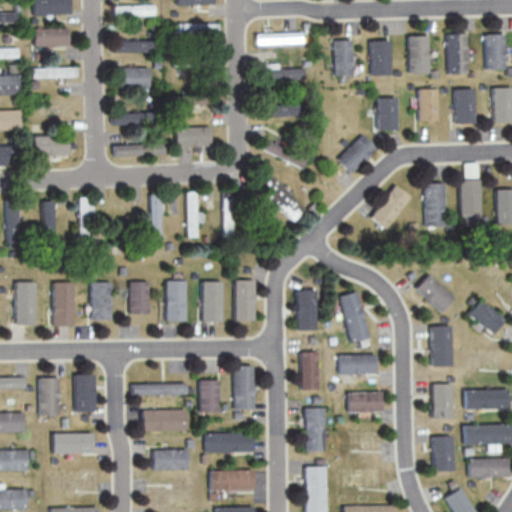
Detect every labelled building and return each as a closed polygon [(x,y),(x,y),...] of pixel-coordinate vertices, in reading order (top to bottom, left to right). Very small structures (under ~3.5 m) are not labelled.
[(29,0),(30,14),(67,12),(66,0),(29,0)] [(153,4),(111,5),(112,15),(153,14),(153,4)] [(14,11),(0,11),(0,20),(14,21),(14,11)] [(215,22),(171,23),(171,34),(216,33),(215,22)] [(65,26),(30,27),(30,45),(65,44),(65,26)] [(254,43),(301,41),(300,31),(253,32),(254,43)] [(445,73),(466,72),(465,32),(444,32),(445,73)] [(484,68),(503,68),(502,32),(482,33),(484,68)] [(406,72),(427,72),(426,34),(406,34),(406,72)] [(110,50),(149,51),(149,40),(111,39),(110,50)] [(332,74),(349,74),(349,39),(331,39),(332,74)] [(388,74),(387,39),(368,39),(368,74),(388,74)] [(15,47),(0,46),(0,57),(15,57),(15,47)] [(276,68),(275,62),(260,63),(260,84),(301,82),(301,67),(276,68)] [(73,66),(28,67),(28,77),(74,76),(73,66)] [(146,85),(147,67),(117,66),(117,85),(146,85)] [(0,93),(16,93),(15,73),(0,73),(0,93)] [(510,86),(490,86),(491,121),(510,121),(510,86)] [(416,119),(435,119),(434,87),(415,88),(416,119)] [(471,87),(452,88),(452,123),(472,122),(471,87)] [(374,97),(374,129),(395,129),(394,96),(374,97)] [(263,103),(263,114),(295,115),(295,104),(263,103)] [(17,108),(0,108),(0,128),(18,129),(17,108)] [(109,125),(140,123),(139,111),(109,112),(109,125)] [(172,126),(172,145),(207,145),(207,125),(172,126)] [(64,154),(64,134),(29,135),(30,154),(64,154)] [(335,157),(348,172),(374,148),(361,134),(335,157)] [(254,149),(301,164),(304,153),(257,139),(254,149)] [(162,153),(162,142),(110,144),(110,155),(162,153)] [(0,164),(9,165),(9,144),(0,144),(0,164)] [(476,162),(463,162),(464,173),(476,173),(476,162)] [(302,208),(269,174),(257,185),(290,220),(302,208)] [(457,178),(459,224),(479,223),(477,178),(457,178)] [(422,182),(423,225),(444,225),(443,181),(422,182)] [(408,194),(392,183),(369,217),(385,228),(408,194)] [(511,187),(494,188),(495,223),(511,222),(511,187)] [(194,221),(201,221),(201,211),(193,211),(193,190),(183,191),(184,236),(194,236),(194,221)] [(146,193),(147,241),(158,241),(157,193),(146,193)] [(75,233),(88,233),(88,196),(76,196),(75,233)] [(220,197),(219,234),(229,234),(230,197),(220,197)] [(50,199),(38,200),(40,244),(52,243),(50,199)] [(3,206),(3,231),(15,231),(14,206),(3,206)] [(414,287),(439,311),(453,296),(427,272),(414,287)] [(163,320),(183,320),(182,279),(162,279),(163,320)] [(232,320),(251,319),(251,279),(231,279),(232,320)] [(108,280),(87,281),(88,319),(108,319),(108,280)] [(145,280),(126,280),(126,312),(146,312),(145,280)] [(218,280),(198,280),(199,320),(219,320),(218,280)] [(31,281),(12,281),(12,324),(32,324),(31,281)] [(50,325),(70,324),(69,281),(50,281),(50,325)] [(295,329),(314,329),(314,288),(294,288),(295,329)] [(347,341),(366,338),(357,290),(338,294),(347,341)] [(490,333),(503,317),(477,298),(465,314),(490,333)] [(449,325),(429,325),(430,365),(450,365),(449,325)] [(315,388),(315,350),(298,351),(299,388),(315,388)] [(373,353),(336,353),(337,373),(374,372),(373,353)] [(231,409),(251,408),(250,364),(230,365),(231,409)] [(72,410),(91,410),(91,373),(71,373),(72,410)] [(21,375),(0,375),(0,387),(22,387),(21,375)] [(57,414),(56,376),(36,376),(37,415),(57,414)] [(216,378),(196,379),(197,411),(216,410),(216,378)] [(129,394),(183,393),(183,381),(129,383),(129,394)] [(450,382),(430,383),(431,417),(450,417),(450,382)] [(506,408),(506,388),(463,388),(462,407),(506,408)] [(345,391),(345,411),(380,410),(380,390),(345,391)] [(302,451),(322,450),(322,406),(301,407),(302,451)] [(139,409),(139,429),(183,429),(183,408),(139,409)] [(0,411),(0,431),(21,431),(21,411),(0,411)] [(510,423),(461,424),(462,444),(485,443),(485,451),(497,451),(497,442),(510,442),(510,423)] [(49,432),(49,452),(90,452),(89,432),(49,432)] [(202,451),(250,451),(249,432),(202,432),(202,451)] [(432,470),(451,469),(450,434),(431,435),(432,470)] [(0,469),(25,470),(24,449),(0,448),(0,469)] [(150,449),(150,469),(185,468),(185,448),(150,449)] [(466,457),(467,476),(505,476),(504,456),(466,457)] [(302,511),(322,511),(322,465),(302,465),(302,511)] [(250,468),(207,469),(207,489),(251,488),(250,468)] [(0,508),(24,508),(24,487),(0,487),(0,508)] [(443,495),(450,511),(472,511),(460,487),(443,495)] [(340,511),(392,511),(392,503),(340,505),(340,511)]
